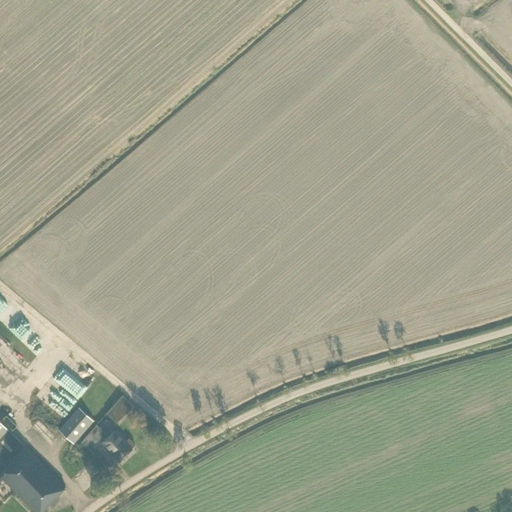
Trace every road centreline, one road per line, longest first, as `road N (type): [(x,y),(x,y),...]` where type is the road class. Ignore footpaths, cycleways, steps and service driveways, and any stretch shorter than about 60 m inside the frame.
road 1 (unclassified): [(88,511),(265,407),(511,330)]
road 2 (track): [(189,447),(0,284)]
